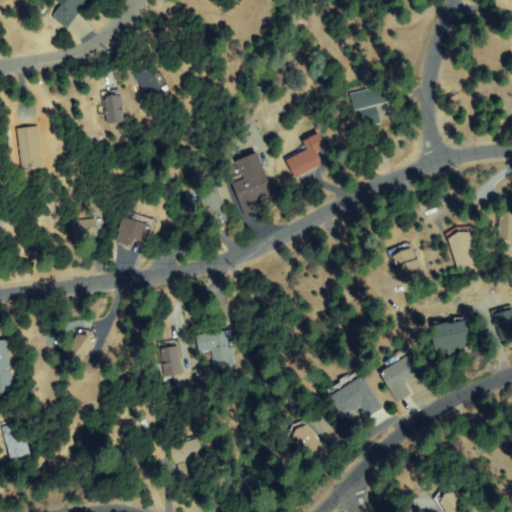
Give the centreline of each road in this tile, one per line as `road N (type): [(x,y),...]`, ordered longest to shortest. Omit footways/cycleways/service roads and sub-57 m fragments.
road 1 (residential): [(511,149),(437,160),(224,261),(0,294)]
road 2 (residential): [(511,374),(428,410),(313,511)]
road 3 (residential): [(437,160),(427,87),(453,0)]
road 4 (residential): [(0,64),(94,45),(137,0)]
